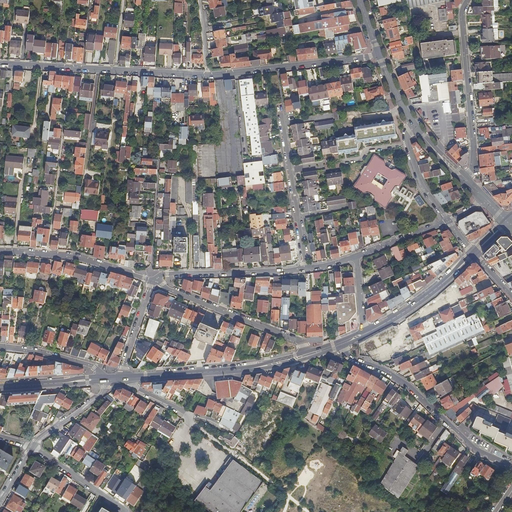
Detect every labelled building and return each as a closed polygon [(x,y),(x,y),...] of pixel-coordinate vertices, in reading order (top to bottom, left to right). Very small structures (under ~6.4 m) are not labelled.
[(210,4),(211,9),(214,8),(222,7),(221,3),(226,2),(225,0),(221,1),(210,4)] [(406,0),(408,9),(445,1),(445,0),(408,0),(407,0),(406,0)] [(448,0),(445,1),(446,3),(446,9),(448,20),(453,19),(452,8),(456,8),(456,7),(455,2),(449,3),(449,0),(448,0)] [(454,0),(455,2),(456,7),(457,8),(460,4),(462,0),(454,0)] [(341,6),(341,8),(352,6),(351,4),(350,1),(335,3),(321,6),(319,6),(320,8),(323,8),(323,10),(335,8),(335,7),(341,6)] [(265,16),(274,14),(273,5),(267,6),(263,7),(265,16)] [(216,16),(226,14),(224,6),(222,7),(214,8),(216,16)] [(295,10),(296,17),(301,16),(315,13),(314,7),(305,8),(299,9),(295,10)] [(386,7),(380,9),(382,16),(388,15),(386,7)] [(440,22),(448,21),(448,20),(446,9),(439,10),(440,22)] [(24,22),(24,23),(29,24),(30,12),(18,11),(16,21),(24,22)] [(346,12),(322,16),(309,18),(310,22),(323,20),(349,15),(355,14),(354,11),(346,12)] [(80,14),(77,13),(76,19),(76,27),(87,28),(87,20),(79,19),(80,14)] [(124,26),(134,28),(135,16),(125,15),(124,26)] [(294,25),(295,34),(304,32),(320,30),(348,25),(350,24),(349,15),(323,20),(310,22),(294,25)] [(492,15),(481,15),(481,20),(483,20),(484,29),(497,28),(499,28),(499,23),(495,23),(494,15),(492,15)] [(384,20),(386,30),(398,27),(396,17),(384,20)] [(293,25),(291,18),(285,19),(284,19),(285,26),(293,25)] [(320,30),(322,39),(324,39),(328,38),(335,37),(334,32),(349,30),(348,25),(320,30)] [(105,35),(104,36),(117,38),(118,29),(106,27),(105,35)] [(258,36),(259,41),(268,39),(287,36),(285,27),(277,28),(267,30),(267,34),(258,36)] [(398,27),(386,30),(388,34),(389,34),(391,41),(401,39),(398,27)] [(482,37),(483,43),(495,43),(494,34),(498,33),(497,28),(484,29),(483,29),(484,33),(484,37),(482,37)] [(226,38),(225,30),(215,32),(217,40),(226,38)] [(352,41),(354,41),(356,53),(363,53),(367,48),(364,41),(361,32),(350,34),(349,35),(347,35),(348,39),(348,43),(349,43),(352,42),(352,41)] [(138,37),(137,49),(141,49),(141,60),(144,60),(145,51),(145,48),(146,34),(139,33),(139,38),(138,38),(138,37)] [(35,36),(28,35),(26,50),(34,50),(35,40),(35,36)] [(86,49),(94,50),(95,49),(96,36),(88,35),(87,45),(86,49)] [(104,36),(96,35),(96,36),(95,49),(103,50),(104,36)] [(348,43),(348,39),(347,35),(335,37),(337,52),(338,55),(343,55),(342,49),(346,48),(346,46),(350,46),(349,43),(348,43)] [(405,40),(406,46),(408,45),(413,44),(412,36),(406,38),(406,40),(405,40)] [(122,47),(132,48),(133,38),(123,37),(122,47)] [(329,44),(325,44),(327,54),(337,52),(335,37),(328,38),(329,44)] [(223,47),(228,46),(226,38),(217,40),(218,48),(223,47)] [(34,52),(36,52),(46,53),(47,43),(47,41),(35,40),(34,50),(34,52)] [(313,48),(306,49),(308,59),(312,58),(318,58),(315,40),(305,42),(305,44),(312,43),(313,48)] [(447,40),(421,44),(423,58),(445,55),(446,56),(455,55),(453,40),(447,41),(447,40)] [(23,42),(11,41),(10,54),(22,54),(23,42)] [(390,48),(387,49),(388,50),(391,49),(402,47),(401,41),(390,44),(391,47),(389,47),(390,48)] [(74,47),(74,43),(67,42),(67,46),(66,47),(66,50),(65,59),(73,59),(74,47)] [(296,44),(297,54),(299,60),(303,59),(308,59),(306,49),(299,50),(298,45),(305,44),(305,42),(296,44)] [(45,56),(52,57),(54,44),(47,43),(46,53),(45,55),(45,56)] [(173,55),(174,44),(160,44),(160,54),(173,55)] [(180,45),(174,44),(174,62),(179,62),(179,60),(182,60),(182,54),(179,54),(180,45)] [(218,48),(213,49),(214,57),(231,55),(236,54),(243,53),(249,52),(248,44),(234,47),(235,49),(224,51),(223,47),(218,48)] [(482,47),(483,59),(506,58),(505,45),(488,46),(482,47)] [(402,47),(391,49),(393,58),(398,57),(399,59),(404,58),(402,48),(404,48),(404,46),(402,47)] [(191,49),(191,63),(199,63),(204,63),(203,55),(204,55),(203,47),(201,47),(202,49),(191,49)] [(157,48),(153,48),(152,52),(145,51),(144,60),(156,61),(157,48)] [(254,51),(255,60),(261,59),(261,58),(267,57),(268,58),(273,58),(271,48),(254,51)] [(130,66),(131,57),(131,53),(126,52),(126,55),(123,54),(123,56),(121,55),(120,64),(126,64),(126,66),(130,66)] [(250,61),(249,57),(242,58),(242,57),(241,57),(241,58),(239,58),(239,57),(238,57),(238,59),(236,59),(236,54),(231,55),(231,56),(232,65),(232,68),(249,66),(252,65),(251,61),(250,61)] [(222,66),(232,65),(231,56),(223,57),(223,61),(222,61),(222,66)] [(475,63),(476,73),(478,73),(486,72),(486,64),(487,64),(487,62),(475,63)] [(402,66),(403,72),(418,69),(417,63),(402,66)] [(363,76),(364,83),(373,81),(371,72),(370,69),(367,67),(362,69),(363,76)] [(352,78),(360,77),(363,76),(362,69),(361,68),(350,70),(351,76),(352,78)] [(453,79),(454,82),(456,82),(463,81),(463,75),(462,70),(452,71),(453,79)] [(24,72),(16,71),(15,80),(23,81),(24,72)] [(45,88),(48,88),(49,85),(55,86),(56,75),(57,72),(50,71),(49,78),(48,78),(48,81),(44,80),(43,84),(44,84),(44,86),(45,86),(45,88)] [(478,73),(478,84),(486,83),(494,83),(494,82),(493,82),(493,75),(493,71),(486,72),(478,73)] [(400,81),(406,94),(413,92),(416,91),(416,89),(418,89),(416,86),(416,85),(415,82),(413,83),(412,81),(413,81),(412,79),(411,80),(410,77),(413,75),(411,72),(405,75),(403,72),(397,73),(400,81)] [(494,82),(494,83),(500,82),(511,81),(511,73),(493,75),(493,82),(494,82)] [(288,77),(287,74),(281,75),(283,87),(289,86),(288,77)] [(62,87),(68,88),(69,88),(70,77),(57,75),(56,87),(62,87)] [(289,76),(288,77),(289,86),(291,94),(292,93),(292,90),(296,89),(294,78),(290,79),(289,76)] [(354,90),(352,80),(352,78),(351,76),(340,78),(341,82),(343,92),(354,90)] [(73,96),(77,96),(77,91),(80,91),(81,83),(82,78),(75,77),(73,92),(73,94),(73,96)] [(140,86),(148,86),(149,77),(144,77),(142,77),(142,79),(141,79),(140,86)] [(248,136),(250,135),(259,134),(259,129),(258,120),(256,111),(256,105),(254,94),(252,78),(242,80),(240,80),(244,111),(245,119),(245,120),(246,120),(248,136)] [(236,90),(235,79),(225,80),(226,91),(236,90)] [(128,85),(128,83),(117,81),(116,85),(116,86),(115,92),(125,93),(124,100),(126,100),(128,85)] [(308,88),(307,81),(297,82),(299,94),(309,92),(308,88)] [(329,97),(343,94),(343,92),(341,82),(327,84),(329,97)] [(448,83),(448,82),(429,85),(431,95),(428,95),(422,96),(423,104),(429,103),(450,100),(449,92),(448,83)] [(89,84),(85,84),(81,83),(80,91),(80,96),(93,98),(94,87),(89,86),(89,84)] [(327,84),(308,88),(309,92),(311,100),(311,105),(319,103),(318,99),(329,97),(327,84)] [(103,85),(101,95),(115,97),(115,92),(116,86),(103,85)] [(189,96),(193,96),(198,95),(198,85),(189,85),(189,92),(189,96)] [(369,90),(368,89),(365,90),(368,100),(363,101),(364,105),(368,104),(373,103),(371,99),(385,95),(384,91),(382,86),(378,88),(369,90)] [(154,95),(154,97),(154,100),(162,100),(162,98),(163,88),(154,87),(154,94),(154,95)] [(162,98),(171,98),(171,90),(167,90),(167,87),(163,87),(163,88),(162,98)] [(185,107),(185,94),(173,94),(174,89),(171,89),(171,90),(171,98),(171,103),(171,111),(184,111),(185,107)] [(455,91),(449,92),(450,100),(451,105),(457,104),(461,104),(459,91),(458,91),(455,91)] [(254,94),(256,105),(268,103),(267,93),(254,94)] [(480,106),(489,105),(488,103),(493,102),(492,97),(492,93),(479,94),(480,106)] [(299,96),(291,97),(292,99),(292,100),(293,106),(294,109),(301,108),(299,96)] [(62,99),(61,99),(53,98),(53,104),(52,110),(51,119),(57,120),(66,121),(66,116),(66,115),(56,113),(57,110),(60,111),(60,112),(61,112),(62,99)] [(287,112),(294,110),(294,109),(293,106),(292,100),(285,101),(287,112)] [(480,113),(481,117),(493,116),(492,108),(483,109),(483,113),(480,113)] [(343,119),(341,110),(334,112),(335,120),(343,119)] [(80,131),(82,131),(84,132),(84,129),(86,114),(78,113),(74,113),(71,112),(67,112),(66,115),(66,116),(82,118),(81,129),(80,129),(80,131)] [(146,117),(145,132),(152,133),(153,115),(153,112),(149,112),(148,117),(146,117)] [(192,118),(192,125),(205,125),(204,116),(199,116),(199,117),(196,117),(192,118)] [(267,133),(267,128),(266,125),(269,125),(270,124),(269,118),(264,119),(258,120),(259,129),(259,134),(260,143),(266,142),(264,133),(267,133)] [(335,127),(333,120),(314,123),(316,130),(335,127)] [(377,140),(377,138),(379,137),(379,139),(384,139),(384,140),(389,139),(389,138),(396,137),(394,121),(355,127),(356,135),(336,138),(336,139),(321,142),(323,155),(338,152),(338,153),(346,152),(347,154),(351,153),(351,152),(356,151),(355,149),(357,148),(358,150),(357,143),(365,142),(365,143),(369,142),(369,141),(374,140),(374,138),(376,138),(376,140),(377,140)] [(304,123),(291,125),(294,140),(296,140),(298,155),(301,155),(302,163),(315,161),(314,153),(311,153),(310,147),(312,147),(312,144),(310,144),(309,138),(310,138),(309,130),(308,130),(307,129),(305,129),(304,123)] [(31,127),(13,125),(12,136),(30,138),(31,127)] [(179,127),(179,138),(179,145),(186,144),(186,138),(187,138),(187,127),(179,127)] [(466,137),(465,127),(456,128),(457,138),(466,137)] [(61,135),(62,135),(62,132),(61,132),(61,129),(55,128),(55,132),(50,131),(49,136),(60,138),(61,135)] [(511,128),(492,132),(493,139),(507,137),(511,135),(511,128)] [(96,139),(95,145),(102,146),(102,144),(109,145),(110,133),(106,133),(106,131),(102,131),(101,131),(101,133),(97,133),(96,139)] [(259,134),(250,135),(253,155),(262,154),(260,143),(259,134)] [(49,144),(53,145),(59,145),(60,138),(49,136),(48,146),(49,146),(49,144)] [(493,139),(492,139),(493,146),(508,144),(507,137),(493,139)] [(169,144),(164,144),(164,148),(173,149),(173,145),(176,145),(176,140),(173,140),(169,139),(169,144)] [(273,155),(271,141),(266,142),(260,143),(262,154),(262,157),(273,155)] [(429,163),(428,159),(420,160),(419,156),(420,155),(421,155),(419,152),(420,150),(422,149),(416,143),(412,145),(417,158),(418,161),(419,165),(428,163),(429,163)] [(482,148),(482,155),(507,151),(511,150),(511,143),(508,144),(493,146),(482,148)] [(456,144),(449,152),(450,153),(452,156),(459,149),(460,148),(456,144)] [(86,152),(87,148),(80,147),(76,147),(75,157),(78,157),(80,157),(84,157),(85,158),(86,154),(86,153),(84,153),(84,152),(86,152)] [(420,150),(428,159),(429,163),(432,160),(422,149),(420,150)] [(452,156),(459,162),(462,160),(461,157),(465,155),(462,152),(459,149),(452,156)] [(482,155),(480,155),(480,161),(481,169),(491,167),(501,165),(502,171),(510,170),(508,160),(507,151),(482,155)] [(462,160),(459,162),(461,164),(463,166),(467,164),(468,152),(466,153),(465,154),(465,155),(461,157),(462,160)] [(273,155),(262,157),(263,165),(269,164),(270,169),(280,167),(278,154),(273,155)] [(374,155),(372,158),(373,158),(368,166),(364,167),(360,173),(361,176),(356,183),(354,186),(357,188),(365,193),(368,192),(374,196),(375,200),(382,205),(385,207),(387,204),(393,194),(394,195),(398,188),(397,188),(403,179),(404,179),(406,176),(403,174),(402,174),(395,169),(392,170),(385,166),(385,162),(377,158),(378,157),(374,155)] [(24,158),(6,156),(4,174),(14,175),(15,167),(23,168),(24,158)] [(83,174),(85,158),(84,157),(80,157),(78,157),(78,160),(76,160),(76,165),(77,165),(76,174),(83,174)] [(177,160),(168,160),(168,168),(170,168),(170,172),(177,172),(177,166),(177,162),(177,160)] [(263,183),(265,183),(262,161),(244,163),(245,175),(246,182),(246,185),(252,185),(258,184),(263,183)] [(50,166),(58,167),(59,164),(59,163),(52,162),(46,162),(46,165),(45,173),(48,174),(49,174),(50,166)] [(428,163),(419,165),(422,173),(428,172),(430,171),(428,163)] [(302,197),(305,212),(316,210),(315,204),(317,204),(317,201),(315,201),(314,195),(318,194),(317,188),(319,188),(318,185),(316,185),(315,179),(318,179),(317,171),(304,173),(305,181),(302,181),(305,196),(302,197)] [(282,182),(281,172),(273,173),(273,176),(270,177),(271,184),(282,182)] [(341,172),(326,174),(328,186),(329,186),(329,190),(336,189),(335,185),(343,183),(341,172)] [(48,174),(48,177),(47,184),(53,185),(55,174),(49,174),(48,174)] [(217,178),(218,190),(228,189),(227,186),(232,186),(231,177),(217,178)] [(92,179),(86,179),(85,194),(89,195),(89,192),(99,194),(100,183),(92,182),(92,179)] [(498,184),(506,191),(511,189),(511,182),(510,181),(502,183),(498,184)] [(127,193),(139,193),(139,191),(140,191),(140,186),(139,186),(140,182),(133,182),(131,182),(131,183),(128,183),(127,193)] [(273,187),(273,190),(274,189),(275,192),(283,190),(282,182),(271,184),(271,187),(273,187)] [(441,190),(442,192),(449,189),(453,188),(451,182),(441,185),(443,190),(441,190)] [(493,184),(483,186),(488,191),(493,196),(501,193),(493,184)] [(79,209),(82,186),(77,185),(77,193),(66,192),(65,201),(74,202),(76,200),(77,200),(76,203),(73,203),(73,208),(74,209),(79,209)] [(449,190),(452,200),(460,198),(457,188),(449,190)] [(45,206),(46,206),(48,191),(47,191),(47,189),(44,189),(44,190),(40,190),(39,198),(33,197),(33,205),(34,205),(41,206),(45,206)] [(442,192),(441,192),(448,202),(452,200),(449,190),(449,189),(442,192)] [(504,193),(494,197),(498,201),(502,205),(508,205),(511,200),(511,189),(506,191),(503,192),(504,193)] [(434,194),(442,206),(448,202),(441,192),(434,194)] [(139,194),(139,193),(127,193),(127,195),(131,195),(131,203),(139,203),(139,194)] [(214,213),(213,194),(204,194),(204,207),(207,207),(207,213),(214,213)] [(326,198),(327,205),(346,203),(345,195),(326,198)] [(420,195),(415,198),(420,207),(426,204),(420,195)] [(349,210),(357,209),(355,201),(348,203),(349,210)] [(5,212),(17,213),(18,203),(5,202),(5,212)] [(141,206),(133,206),(132,217),(140,218),(141,206)] [(367,214),(371,213),(376,213),(374,206),(366,207),(367,214)] [(60,215),(55,214),(54,221),(62,221),(63,215),(64,208),(61,208),(60,215)] [(81,209),(80,219),(94,220),(94,221),(98,221),(100,210),(81,209)] [(458,226),(466,236),(467,236),(491,224),(485,216),(482,212),(480,212),(476,211),(467,217),(459,221),(458,226)] [(207,223),(209,252),(210,252),(211,268),(215,268),(214,256),(215,256),(214,238),(213,228),(213,215),(204,215),(204,223),(207,223)] [(333,219),(332,215),(324,217),(325,224),(329,224),(329,225),(334,224),(333,219)] [(37,228),(38,228),(39,223),(42,224),(42,219),(38,218),(34,217),(34,216),(33,216),(32,230),(34,230),(34,226),(37,226),(37,228)] [(276,219),(277,229),(284,229),(286,228),(286,223),(293,222),(292,218),(281,219),(276,219)] [(78,221),(72,220),(70,230),(77,231),(78,221)] [(321,233),(322,236),(323,243),(326,243),(329,242),(327,233),(326,233),(326,231),(321,232),(321,228),(324,227),(323,220),(315,221),(317,234),(321,233)] [(360,222),(363,235),(367,235),(371,234),(369,222),(369,220),(360,222)] [(377,220),(373,221),(369,222),(371,234),(372,235),(376,235),(380,234),(377,220)] [(55,229),(53,229),(53,234),(58,235),(60,235),(61,232),(62,221),(54,221),(53,228),(60,228),(59,231),(55,230),(55,229)] [(44,229),(38,228),(38,234),(35,234),(35,232),(32,231),(32,232),(31,241),(30,247),(34,247),(36,247),(37,241),(43,241),(42,248),(47,248),(48,242),(49,242),(50,232),(51,225),(47,224),(47,225),(45,225),(44,229)] [(98,224),(96,236),(111,238),(113,226),(98,224)] [(156,224),(156,228),(165,229),(164,236),(165,236),(164,239),(175,240),(175,237),(175,235),(169,235),(170,225),(164,224),(163,224),(156,224)] [(467,236),(470,242),(474,242),(480,237),(490,227),(491,224),(467,236)] [(147,236),(147,227),(145,227),(138,227),(131,226),(129,226),(128,233),(137,235),(146,236),(147,236)] [(265,234),(265,236),(267,236),(268,244),(269,244),(271,264),(273,264),(275,264),(273,252),(274,252),(273,249),(273,243),(272,243),(271,233),(271,227),(264,228),(265,234)] [(340,257),(336,234),(335,230),(332,230),(333,238),(332,238),(334,248),(331,248),(332,251),(330,251),(332,258),(336,258),(340,257)] [(21,240),(31,241),(32,232),(19,231),(19,240),(21,240)] [(423,236),(425,240),(432,236),(437,234),(436,231),(423,236)] [(69,233),(61,232),(60,235),(59,244),(68,245),(69,233)] [(358,232),(352,234),(348,234),(349,240),(350,245),(355,244),(359,244),(360,247),(364,247),(361,235),(360,235),(357,235),(357,234),(358,234),(358,232)] [(126,250),(136,251),(136,245),(137,235),(128,233),(128,238),(131,238),(130,243),(127,243),(127,246),(126,250)] [(57,241),(52,240),(51,249),(54,249),(58,249),(59,244),(60,235),(58,235),(57,241)] [(95,245),(96,236),(92,236),(92,237),(83,235),(81,246),(91,247),(95,248),(95,245)] [(136,245),(145,245),(146,236),(137,235),(136,245)] [(425,240),(424,240),(427,248),(431,246),(438,243),(435,238),(434,239),(432,236),(425,240)] [(188,253),(188,238),(175,237),(175,240),(174,253),(188,253)] [(497,241),(506,251),(511,247),(511,245),(511,240),(508,237),(506,237),(502,237),(500,239),(497,241)] [(445,240),(440,242),(442,247),(451,243),(449,238),(445,240)] [(346,251),(351,250),(350,245),(349,240),(340,242),(341,252),(346,251)] [(416,250),(417,253),(421,251),(418,243),(407,248),(410,252),(416,250)] [(451,243),(442,247),(445,252),(447,251),(453,248),(451,243)] [(398,246),(403,259),(407,257),(402,244),(398,246)] [(484,257),(488,261),(497,256),(496,255),(497,254),(500,251),(499,249),(499,247),(496,244),(490,249),(485,254),(484,257)] [(95,248),(94,256),(102,259),(104,259),(105,247),(95,245),(95,248)] [(147,261),(151,262),(152,246),(145,245),(136,245),(136,251),(144,251),(144,254),(149,254),(147,261)] [(280,248),(281,261),(281,262),(287,261),(293,260),(291,246),(290,246),(280,247),(280,248)] [(398,246),(392,248),(397,261),(403,259),(398,246)] [(447,251),(449,256),(456,253),(459,251),(457,246),(453,248),(447,251)] [(119,249),(119,248),(111,247),(110,257),(118,258),(119,249)] [(257,261),(261,261),(260,247),(252,248),(254,261),(257,261)] [(238,248),(230,249),(231,252),(231,262),(239,261),(238,249),(238,248)] [(244,261),(244,262),(254,261),(252,248),(243,249),(244,261)] [(274,252),(275,263),(278,262),(281,262),(281,261),(280,248),(273,249),(274,252)] [(119,249),(118,258),(122,259),(121,264),(125,266),(125,261),(126,250),(119,249)] [(434,251),(424,256),(426,259),(436,255),(434,251)] [(224,262),(231,262),(231,252),(223,252),(224,262)] [(509,257),(507,252),(497,256),(488,261),(492,265),(509,257)] [(445,258),(441,259),(448,267),(455,261),(459,256),(456,253),(449,256),(445,258)] [(173,254),(170,254),(170,255),(169,255),(160,255),(160,266),(168,266),(173,266),(173,255),(173,254)] [(223,268),(222,256),(220,256),(220,259),(217,259),(217,256),(215,256),(214,256),(215,268),(219,268),(223,268)] [(375,261),(379,270),(389,266),(385,256),(375,261)] [(14,258),(13,258),(11,258),(11,260),(5,260),(5,262),(5,271),(13,271),(14,258)] [(448,267),(441,259),(429,265),(432,269),(438,276),(444,271),(448,267)] [(62,263),(55,261),(52,272),(62,275),(62,274),(64,267),(61,267),(62,263)] [(40,263),(28,262),(28,263),(27,271),(38,273),(40,263)] [(15,263),(14,272),(27,273),(27,271),(28,263),(15,263)] [(47,264),(43,263),(41,272),(50,273),(52,265),(51,264),(48,263),(47,264)] [(64,267),(62,274),(64,274),(65,273),(74,276),(76,269),(77,265),(68,263),(67,265),(65,265),(64,267)] [(412,267),(414,272),(419,270),(421,269),(419,264),(412,267)] [(473,264),(462,274),(466,280),(468,281),(471,277),(470,276),(472,274),(473,275),(473,276),(475,276),(474,275),(478,273),(479,276),(477,277),(478,278),(486,274),(481,268),(477,264),(473,264)] [(381,275),(383,280),(394,275),(390,265),(389,266),(379,270),(381,275)] [(77,279),(81,280),(82,278),(86,279),(88,272),(76,269),(74,276),(78,277),(77,279)] [(425,280),(427,285),(433,280),(438,276),(432,269),(428,271),(431,275),(429,277),(428,277),(425,280)] [(90,271),(88,271),(88,272),(86,279),(85,281),(85,283),(90,284),(93,274),(89,273),(90,271)] [(90,284),(90,286),(97,288),(102,273),(94,271),(93,274),(90,284)] [(108,278),(107,278),(106,278),(107,274),(102,272),(102,273),(97,288),(104,290),(106,284),(107,282),(108,278)] [(108,278),(107,282),(130,289),(132,285),(134,279),(130,278),(123,275),(115,273),(111,272),(108,278)] [(349,278),(344,278),(345,290),(343,290),(343,293),(343,295),(355,294),(354,278),(353,273),(349,273),(349,278)] [(408,275),(402,277),(404,280),(407,287),(410,291),(415,289),(413,284),(422,280),(423,279),(421,273),(410,278),(408,275)] [(455,281),(460,286),(466,280),(462,274),(459,277),(455,281)] [(473,280),(475,284),(489,277),(488,276),(486,274),(478,278),(473,280)] [(402,276),(392,281),(394,286),(398,284),(398,285),(403,282),(404,280),(402,277),(402,276)] [(249,299),(254,300),(254,297),(255,288),(250,287),(251,277),(247,278),(244,293),(244,298),(249,299)] [(260,291),(261,284),(265,284),(264,286),(268,287),(268,285),(270,285),(270,277),(264,277),(256,277),(255,288),(254,297),(272,299),(272,298),(273,284),(271,284),(270,286),(269,292),(264,291),(260,291)] [(264,286),(264,291),(269,292),(270,286),(271,284),(273,284),(274,277),(270,277),(270,285),(268,285),(268,287),(264,286)] [(273,284),(272,298),(281,299),(281,297),(282,290),(282,283),(278,283),(278,279),(278,277),(274,277),(273,284)] [(210,278),(209,287),(209,288),(204,287),(205,286),(205,282),(204,282),(202,291),(201,296),(205,297),(210,299),(212,287),(214,278),(210,278)] [(236,278),(234,286),(241,287),(240,292),(244,293),(247,278),(241,278),(236,278)] [(291,281),(291,280),(286,280),(282,279),(282,283),(282,290),(291,291),(291,281)] [(193,282),(185,280),(183,288),(186,290),(190,291),(193,282)] [(202,291),(204,282),(194,280),(192,289),(197,290),(202,291)] [(381,280),(370,285),(372,290),(375,295),(386,290),(384,285),(381,280)] [(413,284),(415,289),(417,292),(423,288),(427,285),(425,280),(423,281),(422,280),(413,284)] [(468,282),(460,286),(462,290),(471,286),(475,284),(473,280),(468,282)] [(291,291),(290,295),(298,295),(299,281),(295,281),(291,281),(291,291)] [(306,281),(299,281),(298,295),(298,298),(306,298),(306,292),(306,281)] [(107,282),(106,284),(129,291),(130,289),(107,282)] [(134,298),(139,287),(132,285),(130,289),(129,291),(128,295),(134,298)] [(460,291),(462,296),(473,290),(471,286),(462,290),(460,291)] [(491,286),(478,293),(481,299),(488,296),(494,293),(491,286)] [(219,301),(231,306),(233,293),(234,291),(234,288),(230,287),(229,293),(221,291),(221,290),(214,289),(214,288),(212,287),(210,299),(219,303),(219,301)] [(400,290),(402,294),(405,301),(408,299),(409,298),(412,296),(410,291),(407,287),(404,288),(400,290)] [(47,292),(36,289),(34,298),(34,300),(37,301),(37,302),(43,304),(44,303),(45,303),(47,292)] [(368,304),(369,309),(377,305),(387,300),(390,299),(386,290),(375,295),(368,298),(368,304)] [(311,292),(312,301),(322,301),(321,292),(321,291),(312,292),(311,292)] [(494,293),(488,296),(490,299),(491,298),(493,301),(502,297),(499,291),(494,293)] [(173,302),(175,298),(165,295),(159,292),(155,293),(154,297),(152,303),(162,306),(170,309),(173,302)] [(244,293),(240,292),(240,297),(234,296),(235,293),(233,293),(231,306),(231,307),(236,308),(242,309),(244,298),(244,293)] [(329,310),(328,296),(328,292),(324,292),(321,292),(322,301),(322,304),(322,310),(325,310),(329,310)] [(340,297),(336,297),(336,303),(344,302),(343,295),(343,293),(340,293),(340,297)] [(339,335),(339,336),(343,334),(351,331),(349,321),(357,312),(355,294),(343,295),(344,302),(336,303),(337,310),(339,329),(339,335)] [(390,299),(387,300),(389,305),(391,310),(399,305),(405,301),(402,294),(390,299)] [(328,296),(329,310),(333,310),(337,310),(336,303),(336,297),(336,295),(328,296)] [(3,302),(3,309),(6,309),(7,303),(12,304),(13,296),(4,296),(4,298),(5,298),(5,302),(3,302)] [(25,297),(13,296),(12,304),(12,306),(18,307),(23,308),(25,297)] [(281,306),(280,314),(289,315),(290,312),(290,298),(281,297),(281,299),(281,303),(281,306)] [(502,297),(493,301),(495,306),(496,306),(504,302),(502,297)] [(272,299),(271,320),(279,321),(279,316),(278,316),(279,313),(279,310),(276,310),(276,306),(281,306),(281,303),(281,299),(272,298),(272,299)] [(260,299),(259,299),(258,311),(263,312),(267,312),(268,301),(260,301),(260,299)] [(387,300),(377,305),(380,309),(389,305),(387,300)] [(170,309),(167,316),(175,319),(181,305),(177,303),(173,302),(170,309)] [(504,302),(496,306),(501,318),(510,314),(505,302),(504,302)] [(158,317),(162,306),(152,303),(150,309),(149,314),(158,317)] [(120,319),(122,314),(128,317),(130,312),(132,308),(123,304),(120,313),(117,317),(117,318),(120,319)] [(322,304),(312,305),(307,305),(307,339),(316,340),(324,342),(322,310),(322,304)] [(434,304),(427,309),(433,317),(438,314),(439,312),(434,304)] [(435,321),(433,322),(436,327),(454,319),(465,314),(462,308),(460,304),(440,313),(443,319),(442,320),(439,314),(438,314),(433,317),(435,321)] [(175,319),(181,322),(187,308),(184,306),(181,305),(175,319)] [(369,309),(367,310),(368,320),(371,321),(377,318),(383,315),(380,309),(377,305),(369,309)] [(181,322),(187,325),(187,324),(193,311),(190,310),(187,308),(181,322)] [(407,323),(410,329),(433,317),(427,309),(407,323)] [(194,324),(199,314),(195,312),(193,311),(187,324),(193,326),(194,324)] [(202,314),(199,313),(199,314),(194,324),(200,326),(201,323),(205,315),(202,314)] [(466,318),(456,323),(459,329),(480,320),(477,313),(466,318)] [(465,314),(454,319),(456,323),(466,318),(465,314)] [(410,329),(411,332),(433,322),(435,321),(433,317),(410,329)] [(459,329),(462,336),(466,334),(489,323),(487,317),(480,320),(459,329)] [(159,321),(150,318),(147,326),(146,330),(145,333),(150,334),(149,337),(154,339),(156,333),(160,322),(159,321)] [(298,319),(289,319),(289,322),(289,329),(293,329),(298,329),(298,322),(298,319)] [(433,322),(411,332),(415,341),(415,342),(415,341),(432,334),(456,323),(454,319),(436,327),(433,322)] [(91,323),(80,320),(79,325),(77,333),(77,332),(86,333),(86,335),(91,323)] [(511,320),(501,325),(504,332),(511,328),(511,320)] [(227,323),(224,321),(220,330),(226,332),(229,324),(227,323)] [(234,330),(236,330),(237,331),(236,334),(239,335),(240,334),(239,333),(239,332),(242,333),(245,325),(241,323),(237,321),(235,326),(234,330)] [(466,334),(469,340),(472,339),(475,337),(476,337),(481,334),(495,328),(493,322),(489,323),(466,334)] [(200,326),(189,350),(187,353),(191,355),(187,362),(197,361),(207,360),(216,341),(219,334),(220,330),(219,329),(218,330),(210,326),(201,323),(200,326)] [(456,323),(432,334),(435,341),(459,329),(456,323)] [(77,333),(79,325),(73,324),(71,330),(71,333),(76,334),(77,333)] [(226,332),(225,335),(227,336),(228,333),(232,334),(234,330),(235,326),(232,325),(229,324),(226,332)] [(20,325),(18,336),(27,338),(29,326),(20,325)] [(48,331),(47,330),(44,341),(52,343),(56,333),(55,333),(56,329),(49,327),(48,331)] [(71,330),(68,329),(67,331),(68,332),(66,333),(62,332),(58,343),(67,346),(71,333),(71,330)] [(435,341),(426,345),(429,351),(462,336),(459,329),(435,341)] [(272,335),(267,333),(266,336),(261,347),(264,349),(262,353),(263,353),(265,354),(265,352),(270,340),(272,335)] [(252,334),(248,343),(252,345),(255,346),(259,337),(255,335),(252,334)] [(261,347),(266,336),(262,334),(257,346),(261,347)] [(432,334),(415,341),(417,345),(424,342),(426,345),(435,341),(432,334)] [(128,337),(125,336),(122,335),(119,341),(124,343),(125,344),(128,337)] [(462,336),(429,351),(432,358),(465,342),(462,336)] [(271,348),(272,349),(275,342),(273,341),(270,340),(265,352),(270,351),(271,348)] [(117,354),(119,355),(124,343),(119,341),(113,353),(117,354)] [(139,348),(136,355),(142,360),(143,359),(154,344),(145,341),(144,343),(143,342),(139,347),(139,348)] [(228,346),(220,342),(216,341),(207,360),(206,364),(215,363),(221,362),(222,361),(228,346)] [(81,349),(81,350),(78,357),(84,359),(88,352),(98,357),(102,348),(91,342),(88,351),(81,349)] [(182,351),(183,347),(184,345),(178,343),(175,349),(181,350),(182,351)] [(228,360),(232,362),(236,350),(229,347),(229,346),(228,345),(228,346),(222,361),(225,362),(226,360),(228,360)] [(67,346),(64,353),(67,354),(70,355),(72,347),(67,346)] [(81,350),(72,347),(70,355),(74,356),(78,357),(81,350)] [(164,354),(160,351),(154,347),(148,356),(152,359),(157,362),(158,360),(160,361),(162,358),(164,354)] [(110,352),(102,348),(98,357),(105,360),(104,364),(107,365),(111,358),(108,356),(110,352)] [(174,348),(171,353),(174,355),(177,357),(181,350),(175,349),(174,348)] [(181,350),(177,357),(178,357),(179,357),(183,359),(187,362),(191,355),(187,353),(182,351),(181,350)] [(171,353),(167,351),(166,352),(164,354),(162,358),(166,361),(171,353)] [(117,356),(117,354),(113,353),(111,358),(107,365),(115,367),(116,366),(118,365),(121,358),(117,356)] [(394,359),(397,366),(400,365),(405,362),(403,357),(404,356),(403,355),(394,359)] [(341,372),(344,365),(336,362),(337,359),(335,358),(332,357),(327,370),(332,372),(333,370),(333,371),(333,370),(335,371),(335,370),(336,370),(336,372),(337,373),(338,371),(341,372)] [(400,365),(403,371),(410,368),(420,363),(417,357),(405,362),(400,365)] [(503,360),(508,377),(509,381),(511,391),(511,370),(508,357),(506,358),(506,359),(503,360)] [(146,362),(143,359),(142,360),(136,369),(142,368),(146,362)] [(64,374),(63,363),(56,361),(56,364),(55,374),(59,374),(64,374)] [(420,363),(410,368),(414,375),(415,375),(424,370),(427,369),(424,361),(420,363)] [(16,369),(10,368),(6,378),(11,377),(15,377),(21,363),(18,362),(16,369)] [(21,363),(15,377),(20,377),(26,376),(30,366),(27,365),(26,368),(24,367),(24,366),(23,366),(24,364),(21,363)] [(84,369),(69,364),(63,363),(64,374),(72,373),(83,372),(84,369)] [(56,364),(42,365),(40,375),(49,375),(55,374),(56,364)] [(418,381),(422,379),(427,376),(426,374),(430,372),(439,368),(437,364),(427,369),(424,370),(415,375),(418,381)] [(32,366),(30,366),(26,376),(32,376),(40,375),(42,365),(42,366),(36,366),(36,365),(33,365),(32,366)] [(347,378),(353,382),(360,369),(358,367),(354,365),(350,372),(353,373),(351,375),(349,374),(347,378)] [(324,372),(318,369),(317,370),(316,370),(314,369),(314,368),(310,366),(306,374),(302,384),(316,389),(322,376),(324,372)] [(6,378),(10,368),(9,367),(8,368),(7,368),(7,369),(1,368),(0,372),(0,378),(2,378),(6,378)] [(279,381),(284,384),(291,367),(288,368),(284,369),(282,374),(279,381)] [(351,404),(358,391),(363,383),(366,385),(367,382),(371,375),(366,372),(360,369),(353,382),(350,387),(348,391),(343,400),(351,404)] [(278,372),(279,370),(277,370),(274,379),(273,380),(274,381),(275,379),(279,381),(282,374),(278,372)] [(288,387),(299,392),(302,384),(306,374),(300,372),(295,370),(290,381),(291,381),(288,387)] [(500,370),(489,378),(489,379),(490,382),(499,376),(503,374),(500,370)] [(257,387),(261,375),(263,373),(257,374),(255,378),(252,385),(257,387)] [(334,385),(335,385),(335,384),(337,379),(338,377),(339,376),(332,373),(331,376),(328,378),(322,376),(316,389),(312,401),(314,402),(311,409),(321,414),(334,385)] [(427,376),(422,379),(428,390),(436,386),(438,385),(432,374),(427,376)] [(247,387),(248,384),(251,376),(251,375),(249,375),(246,375),(243,383),(242,384),(247,387)] [(264,385),(267,378),(261,375),(257,387),(256,389),(258,390),(263,384),(264,385)] [(367,382),(366,385),(369,386),(366,391),(366,390),(357,405),(355,404),(356,403),(354,403),(353,405),(350,410),(357,415),(361,409),(379,379),(375,377),(371,375),(367,382)] [(376,400),(377,401),(391,381),(386,378),(381,375),(379,379),(361,409),(368,415),(372,409),(370,407),(369,408),(367,408),(370,404),(377,392),(380,394),(376,400)] [(273,380),(274,379),(268,376),(267,378),(264,385),(268,386),(267,389),(269,390),(273,380)] [(447,411),(444,413),(448,417),(449,418),(456,413),(458,411),(471,400),(477,396),(479,400),(482,403),(491,393),(494,390),(501,383),(501,382),(503,382),(502,379),(500,380),(499,376),(490,382),(486,385),(455,405),(447,411)] [(188,380),(184,387),(190,390),(191,389),(195,379),(192,380),(188,380)] [(195,388),(198,390),(203,379),(195,379),(191,389),(194,390),(195,388)] [(438,385),(436,386),(442,397),(453,390),(448,379),(438,385)] [(168,399),(171,400),(175,393),(174,392),(175,389),(177,390),(182,380),(180,380),(176,381),(166,398),(168,399)] [(175,402),(180,395),(183,389),(184,387),(188,380),(182,380),(177,390),(175,393),(171,400),(175,402)] [(218,399),(235,398),(242,384),(243,383),(233,380),(216,382),(218,399)] [(155,391),(155,392),(159,394),(161,395),(169,381),(161,382),(152,382),(148,389),(149,389),(149,390),(155,391)] [(164,397),(166,398),(176,381),(172,381),(169,381),(161,395),(164,397)] [(506,398),(511,396),(511,391),(509,381),(504,382),(503,382),(504,385),(506,391),(504,391),(506,398)] [(504,385),(501,383),(494,390),(491,393),(493,395),(504,385)] [(242,384),(235,398),(234,401),(237,402),(238,400),(246,404),(251,395),(253,391),(251,389),(249,389),(247,387),(242,384)] [(335,385),(329,398),(334,400),(340,386),(335,384),(335,385)] [(91,386),(83,387),(82,388),(90,394),(93,392),(91,386)] [(114,396),(127,402),(128,403),(133,395),(134,393),(127,390),(121,387),(118,388),(114,396)] [(338,401),(342,403),(343,400),(348,391),(343,388),(342,390),(346,392),(344,394),(341,393),(338,398),(339,398),(338,401)] [(393,390),(392,389),(377,409),(372,417),(376,420),(378,418),(387,405),(389,402),(396,392),(397,391),(394,388),(393,390)] [(36,403),(40,395),(43,390),(30,391),(12,392),(8,405),(36,403)] [(393,406),(401,396),(396,392),(389,402),(393,406)] [(65,397),(66,396),(60,393),(59,394),(53,405),(60,408),(61,405),(65,397)] [(293,407),(296,400),(280,393),(278,397),(277,400),(291,406),(293,407)] [(454,403),(455,403),(457,402),(458,401),(457,399),(453,393),(441,401),(447,411),(455,405),(454,403)] [(0,404),(6,406),(9,396),(1,394),(0,398),(0,404)] [(34,408),(37,409),(49,414),(53,405),(59,394),(40,395),(36,403),(34,408)] [(107,399),(108,400),(98,412),(102,415),(106,411),(114,400),(109,396),(108,395),(105,398),(107,399)] [(127,402),(124,407),(132,412),(140,400),(133,395),(128,403),(127,402)] [(246,404),(241,413),(244,414),(247,409),(249,410),(256,398),(251,395),(246,404)] [(61,405),(69,409),(73,401),(65,397),(61,405)] [(210,399),(208,408),(209,408),(208,411),(213,412),(214,409),(220,412),(219,416),(223,417),(220,422),(221,423),(232,429),(236,422),(241,413),(217,401),(216,402),(210,399)] [(333,401),(329,399),(321,417),(325,419),(330,409),(329,409),(331,405),(333,401)] [(135,409),(143,414),(144,414),(147,416),(155,404),(151,402),(149,405),(141,400),(135,409)] [(240,452),(250,460),(288,409),(278,401),(264,419),(240,452)] [(404,405),(400,402),(397,407),(396,406),(395,407),(396,408),(394,411),(402,417),(403,415),(406,418),(412,410),(404,405)] [(149,423),(151,425),(156,416),(158,412),(161,406),(159,405),(157,405),(143,427),(146,428),(149,423)] [(471,405),(458,416),(457,417),(461,422),(468,415),(466,413),(467,412),(470,414),(473,411),(470,408),(472,406),(471,405)] [(488,405),(487,409),(498,414),(511,419),(511,411),(495,405),(494,407),(488,405)] [(197,407),(194,413),(206,416),(208,411),(197,407)] [(37,409),(33,418),(40,421),(42,417),(46,419),(49,414),(37,409)] [(92,412),(88,419),(96,425),(101,418),(92,412)] [(449,418),(452,421),(457,417),(458,416),(456,413),(449,418)] [(409,424),(419,431),(421,429),(426,421),(417,414),(409,424)] [(506,432),(511,419),(498,414),(494,424),(501,426),(500,429),(492,426),(493,424),(485,420),(485,419),(477,416),(474,425),(481,428),(481,430),(497,436),(496,439),(511,445),(510,448),(511,449),(511,434),(507,433),(506,435),(498,432),(499,430),(506,432)] [(156,416),(151,425),(159,430),(164,421),(156,416)] [(96,425),(88,419),(88,420),(85,418),(82,422),(93,430),(96,425)] [(159,430),(171,437),(177,427),(165,420),(164,421),(159,430)] [(320,420),(319,424),(328,429),(329,426),(320,420)] [(421,429),(431,436),(436,429),(426,421),(421,429)] [(237,432),(241,425),(236,422),(232,429),(237,432)] [(72,432),(81,439),(87,430),(77,423),(72,432)] [(387,433),(376,425),(369,433),(381,442),(387,433)] [(348,434),(340,428),(337,426),(332,433),(342,441),(348,434)] [(446,429),(433,448),(437,451),(444,442),(450,433),(446,429)] [(87,430),(81,439),(87,442),(93,433),(87,430)] [(55,449),(62,454),(72,439),(65,434),(59,431),(57,433),(63,437),(55,449)] [(93,433),(87,442),(84,447),(87,450),(90,452),(99,438),(93,433)] [(239,440),(235,436),(232,440),(231,440),(220,435),(219,437),(232,447),(234,447),(239,440)] [(81,461),(87,450),(84,447),(72,439),(62,454),(64,456),(67,452),(71,455),(72,455),(81,461)] [(134,443),(129,440),(125,445),(133,451),(131,453),(133,454),(134,452),(139,445),(141,441),(139,440),(137,444),(134,442),(134,443)] [(141,441),(139,445),(134,452),(141,456),(146,449),(145,449),(147,445),(141,441)] [(438,452),(442,455),(444,456),(450,447),(445,443),(438,452)] [(451,466),(455,461),(454,461),(460,453),(452,448),(453,446),(451,445),(450,447),(444,456),(443,457),(442,459),(451,466)] [(408,450),(403,447),(381,484),(399,498),(418,469),(429,454),(425,451),(416,464),(405,456),(408,450)] [(62,454),(55,449),(52,453),(59,459),(62,454)] [(0,480),(7,468),(13,458),(0,450),(0,480)] [(463,455),(460,453),(454,461),(455,461),(458,463),(463,455)] [(89,454),(83,463),(92,469),(98,460),(89,454)] [(441,490),(447,494),(464,469),(462,467),(465,463),(465,464),(467,462),(466,461),(468,457),(464,454),(463,455),(458,463),(441,490)] [(151,458),(146,456),(143,462),(142,464),(146,466),(151,458)] [(443,457),(441,456),(432,469),(434,471),(436,468),(442,459),(443,457)] [(212,511),(241,511),(242,511),(264,482),(231,457),(225,464),(228,467),(213,487),(208,483),(196,500),(212,511)] [(106,466),(98,460),(92,469),(91,470),(100,476),(106,466)] [(476,474),(478,475),(480,472),(485,465),(479,461),(470,474),(471,475),(472,473),(475,475),(476,474)] [(44,467),(35,462),(29,471),(39,477),(44,467)] [(480,472),(489,478),(494,470),(486,464),(485,465),(480,472)] [(111,469),(106,466),(100,476),(95,483),(99,486),(111,469)] [(434,471),(429,478),(432,480),(439,470),(436,468),(434,471)] [(143,477),(140,474),(135,481),(139,484),(143,477)] [(29,488),(34,479),(26,475),(25,478),(24,477),(20,483),(29,488)] [(66,481),(69,483),(71,480),(68,478),(64,475),(60,483),(54,492),(59,495),(60,494),(59,493),(66,481)] [(54,492),(60,483),(50,477),(45,487),(49,490),(49,492),(49,493),(53,495),(54,492)] [(109,487),(117,492),(124,482),(115,477),(113,480),(111,483),(109,487)] [(124,482),(117,492),(125,498),(132,488),(124,482)] [(27,490),(19,485),(15,491),(24,496),(27,490)] [(77,490),(68,485),(62,496),(70,501),(74,495),(77,490)] [(144,492),(137,487),(127,500),(134,505),(144,492)] [(13,495),(10,500),(23,508),(25,505),(20,502),(23,498),(14,493),(13,495)] [(70,501),(69,503),(78,508),(83,500),(74,495),(70,501)] [(12,511),(20,511),(23,508),(10,500),(5,507),(12,511)] [(78,508),(81,510),(86,502),(83,500),(78,508)]
